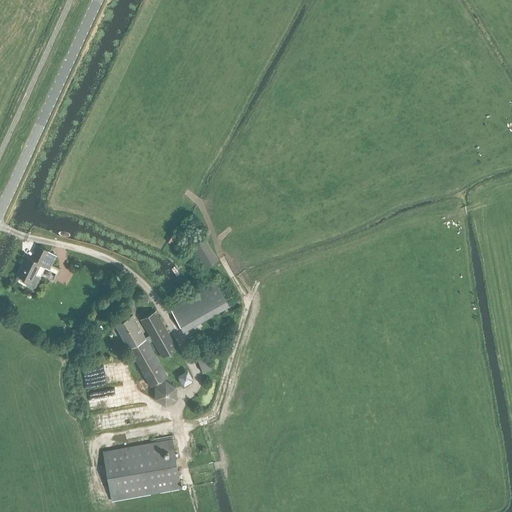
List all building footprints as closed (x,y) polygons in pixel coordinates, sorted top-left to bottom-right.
[(172,235),(168,241),(173,245),(178,238),(172,235)] [(205,268),(219,259),(204,237),(191,245),(205,268)] [(56,254),(45,249),(38,245),(37,246),(31,258),(26,255),(16,275),(26,279),(25,281),(26,285),(32,288),(35,287),(40,277),(40,276),(45,267),(40,264),(41,263),(49,268),(56,254)] [(183,331),(229,305),(217,283),(170,309),(183,331)] [(162,356),(177,348),(155,310),(140,319),(162,356)] [(80,313),(76,319),(81,322),(85,316),(80,313)] [(150,385),(167,375),(132,314),(115,324),(150,385)] [(196,350),(200,370),(210,368),(205,348),(196,350)] [(186,368),(176,374),(182,384),(192,378),(186,368)] [(102,451),(111,501),(181,488),(172,438),(102,451)]
